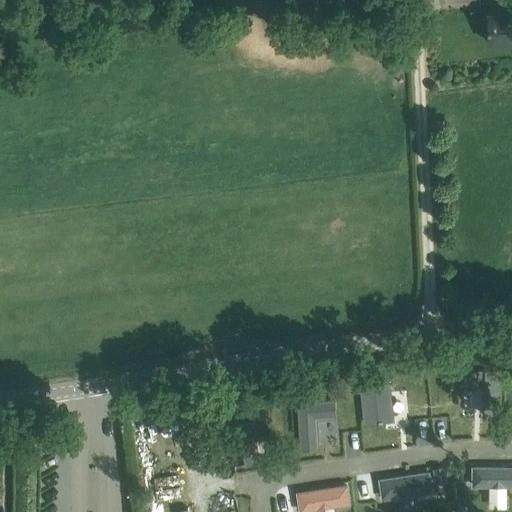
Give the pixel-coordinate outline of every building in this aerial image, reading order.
[(511,12),(488,14),(490,42),(511,40),(511,12)] [(463,366),(463,386),(501,387),(502,367),(463,366)] [(394,419),(392,380),(362,381),(364,420),(394,419)] [(336,396),(298,398),(300,446),(320,445),(318,415),(337,415),(336,396)] [(231,416),(243,416),(243,403),(231,403),(231,405),(231,416)] [(420,443),(451,442),(450,417),(420,418),(420,443)] [(256,420),(242,421),(244,461),(259,460),(256,420)] [(154,439),(165,436),(163,426),(152,429),(154,439)] [(511,485),(511,463),(470,463),(470,485),(490,485),(490,498),(507,498),(508,485),(511,485)] [(434,467),(435,483),(447,482),(446,466),(434,467)] [(383,497),(434,489),(430,467),(380,476),(383,497)] [(453,480),(464,479),(463,468),(452,470),(453,480)] [(299,508),(352,504),(350,482),(297,486),(299,508)]
